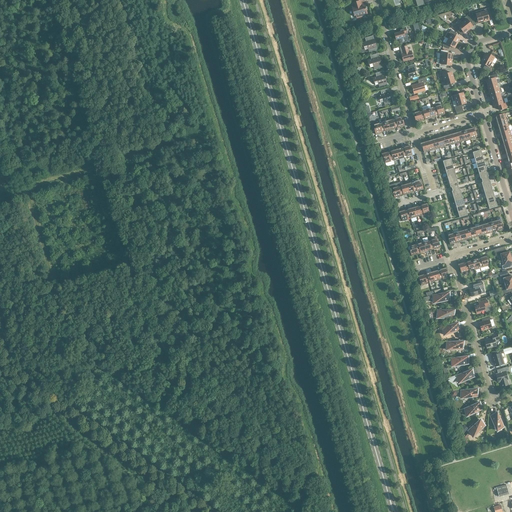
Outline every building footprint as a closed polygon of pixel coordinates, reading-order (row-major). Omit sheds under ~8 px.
[(361,6),(360,1),(352,3),(353,7),(352,7),(354,14),(355,13),(356,18),(362,17),(362,16),(367,14),(366,11),(367,11),(368,10),(367,7),(366,7),(365,7),(365,6),(361,7),(361,6)] [(480,11),(481,13),(484,22),(487,21),(489,20),(488,16),(491,15),(489,8),(480,11)] [(472,13),(474,20),(477,19),(478,23),(480,23),(484,22),(481,13),(476,14),(475,12),(472,13)] [(461,21),(462,23),(468,30),(471,28),(471,27),(472,26),(470,23),(472,21),(468,15),(461,21)] [(454,26),(458,32),(461,30),(464,33),(465,32),(468,30),(462,23),(458,26),(457,24),(454,26)] [(400,33),(394,34),(396,40),(399,39),(400,44),(409,41),(405,28),(399,30),(400,33)] [(449,38),(448,39),(457,44),(459,41),(458,40),(459,38),(455,37),(457,34),(451,30),(449,32),(448,31),(445,36),(449,38)] [(377,49),(373,36),(365,38),(366,42),(362,43),(364,47),(365,50),(368,49),(369,52),(377,49)] [(457,44),(448,39),(446,44),(444,43),(442,46),(448,49),(450,46),(454,48),(455,47),(457,44)] [(357,48),(357,41),(349,41),(349,49),(357,48)] [(403,54),(401,54),(403,62),(413,59),(411,51),(409,52),(407,46),(400,48),(401,52),(402,52),(403,54)] [(439,59),(442,59),(452,60),(452,57),(451,57),(452,55),(447,54),(448,51),(441,50),(440,54),(439,59)] [(485,55),(483,58),(492,63),(494,58),(496,59),(498,56),(492,53),(490,56),(487,53),(486,55),(485,55)] [(373,67),(374,69),(382,67),(378,54),(370,56),(371,59),(368,60),(369,65),(370,68),(373,67)] [(489,67),(492,63),(483,58),(482,61),(482,62),(481,63),(485,65),(483,68),(490,72),(491,68),(489,67)] [(452,60),(442,59),(439,59),(438,64),(439,64),(439,68),(446,69),(446,65),(450,66),(451,64),(452,60)] [(409,70),(407,70),(409,79),(417,77),(415,72),(417,71),(415,64),(408,67),(409,70)] [(378,84),(379,87),(387,85),(383,71),(375,73),(376,77),(373,78),(374,83),(375,85),(378,84)] [(442,75),(444,81),(453,78),(452,74),(451,73),(447,74),(446,71),(439,73),(440,76),(442,75)] [(487,86),(497,83),(495,78),(497,78),(496,74),(486,78),(487,83),(486,83),(487,86)] [(423,83),(426,82),(425,78),(417,80),(419,84),(412,86),(414,94),(425,91),(423,83)] [(450,84),(454,83),(454,81),(453,78),(444,81),(445,86),(443,86),(444,90),(451,88),(450,84)] [(497,83),(487,86),(487,87),(488,86),(489,88),(488,88),(489,91),(501,88),(500,83),(497,84),(497,83)] [(489,91),(489,92),(490,92),(490,93),(489,93),(490,97),(500,94),(502,93),(501,88),(489,91)] [(384,105),(392,102),(388,89),(380,91),(381,95),(378,96),(379,100),(380,100),(380,103),(384,102),(384,105)] [(453,102),(455,101),(464,98),(463,95),(462,93),(458,94),(457,91),(450,93),(453,102)] [(464,98),(455,101),(457,106),(454,107),(456,114),(463,112),(461,105),(465,104),(465,102),(464,98)] [(506,109),(506,107),(505,103),(503,98),(501,99),(492,102),(493,105),(494,105),(494,107),(498,106),(500,111),(506,109)] [(435,104),(436,107),(433,108),(435,116),(438,115),(440,115),(440,116),(445,114),(443,109),(442,109),(440,102),(435,104)] [(425,119),(426,119),(427,120),(430,119),(428,109),(422,111),(423,111),(425,119)] [(414,117),(416,123),(421,121),(421,120),(422,120),(425,119),(423,111),(422,111),(420,112),(420,111),(414,113),(415,117),(414,117)] [(496,117),(496,119),(497,122),(506,119),(504,114),(496,116),(496,117)] [(395,128),(398,127),(399,127),(400,128),(405,126),(403,121),(402,121),(401,117),(395,119),(396,119),(393,120),(395,128)] [(506,119),(497,122),(499,127),(508,125),(506,119)] [(390,131),(387,121),(382,123),(385,131),(384,131),(386,131),(386,132),(390,131)] [(374,125),(372,126),(373,130),(374,129),(376,135),(381,133),(380,132),(382,132),(382,131),(384,131),(385,131),(382,123),(380,124),(379,123),(374,125)] [(500,133),(509,130),(508,125),(499,127),(500,133)] [(468,130),(471,139),(476,138),(474,132),(475,132),(474,128),(468,130)] [(463,131),(466,141),(471,139),(468,130),(463,131)] [(509,130),(500,133),(502,138),(511,136),(509,130)] [(466,141),(463,131),(458,133),(460,142),(466,141)] [(452,134),(455,144),(460,142),(458,133),(452,134)] [(420,144),(421,148),(422,147),(424,153),(429,151),(426,142),(420,144)] [(404,147),(404,148),(401,149),(401,148),(404,158),(404,156),(406,156),(407,157),(412,155),(411,150),(410,146),(404,147)] [(396,150),(399,159),(404,158),(401,148),(396,150)] [(391,151),(393,161),(399,159),(396,150),(391,151)] [(388,152),(386,153),(382,154),(383,158),(385,163),(391,162),(390,160),(393,160),(393,161),(391,151),(390,151),(391,152),(388,153),(388,152)] [(487,171),(479,173),(480,179),(482,178),(482,180),(488,179),(487,177),(488,177),(487,171)] [(483,182),(482,183),(483,188),(491,186),(490,180),(488,181),(488,179),(482,180),(483,182)] [(423,190),(422,184),(421,184),(420,180),(414,182),(414,183),(412,184),(411,183),(414,191),(416,190),(417,190),(418,190),(418,191),(423,190)] [(452,189),(458,188),(457,186),(459,185),(457,180),(449,182),(451,188),(452,187),(452,189)] [(409,194),(406,184),(401,186),(403,194),(405,194),(405,195),(409,194)] [(403,194),(401,186),(401,187),(398,187),(392,188),(394,192),(393,192),(395,198),(399,197),(399,196),(401,195),(400,195),(403,194)] [(453,197),(461,195),(460,189),(459,190),(458,188),(452,189),(453,191),(452,192),(453,197)] [(427,204),(423,205),(424,206),(419,207),(418,206),(421,216),(422,219),(424,218),(426,216),(425,215),(429,213),(428,208),(427,204)] [(421,216),(418,206),(413,208),(416,217),(421,216)] [(416,217),(413,208),(408,209),(411,219),(416,217)] [(403,212),(403,211),(395,213),(397,218),(399,217),(398,216),(401,216),(402,221),(408,220),(407,218),(410,218),(410,219),(411,219),(408,209),(408,210),(405,211),(403,212)] [(497,221),(495,221),(497,230),(499,229),(499,231),(504,229),(500,218),(496,219),(497,221)] [(484,224),(487,233),(488,232),(489,234),(492,232),(490,223),(484,224)] [(482,235),(479,226),(474,227),(477,236),(478,235),(478,237),(482,235)] [(472,239),(469,229),(464,230),(466,239),(468,239),(468,240),(472,239)] [(428,241),(431,249),(434,248),(435,248),(435,249),(440,248),(439,242),(438,242),(437,238),(431,240),(431,241),(429,242),(428,241)] [(426,252),(423,242),(418,244),(420,252),(422,252),(422,253),(426,252)] [(420,252),(418,244),(418,245),(415,245),(410,246),(411,250),(410,250),(412,256),(416,255),(416,254),(418,253),(417,253),(420,252)] [(499,248),(494,250),(493,250),(494,250),(495,253),(494,253),(495,253),(496,256),(501,255),(502,260),(511,257),(509,251),(509,252),(506,253),(505,250),(500,251),(499,248)] [(488,260),(487,256),(482,257),(483,258),(478,260),(478,259),(477,259),(480,268),(481,272),(485,270),(484,267),(489,266),(487,260),(488,260)] [(500,261),(502,266),(503,269),(502,269),(511,267),(511,266),(511,264),(511,263),(511,260),(511,257),(502,260),(500,261)] [(472,260),(475,270),(480,268),(477,259),(472,260)] [(467,262),(470,271),(475,270),(472,260),(467,262)] [(458,265),(459,269),(460,268),(461,274),(467,272),(467,271),(469,270),(470,272),(470,271),(467,262),(467,263),(462,264),(462,263),(458,265)] [(447,272),(446,268),(442,269),(442,270),(437,271),(440,280),(440,279),(442,278),(443,279),(448,278),(447,272)] [(432,272),(435,282),(440,280),(437,271),(432,272)] [(499,274),(500,276),(501,280),(503,279),(505,284),(511,282),(511,275),(511,276),(508,277),(507,272),(507,271),(499,273),(499,274)] [(427,274),(429,283),(435,282),(432,272),(427,274)] [(422,275),(418,276),(419,280),(421,286),(427,284),(426,283),(429,282),(429,283),(427,274),(427,275),(424,275),(422,276),(422,275)] [(476,287),(469,289),(472,297),(481,294),(479,288),(483,287),(482,282),(475,284),(476,287)] [(511,289),(511,288),(511,282),(505,284),(506,290),(501,291),(502,294),(502,295),(511,291),(511,289)] [(434,303),(439,302),(439,303),(440,303),(440,302),(441,302),(442,302),(443,301),(450,299),(448,293),(432,297),(434,303)] [(481,305),(474,307),(477,314),(481,313),(480,312),(485,310),(486,312),(490,311),(491,309),(490,305),(488,306),(487,300),(480,302),(481,305)] [(454,310),(437,312),(437,318),(442,318),(442,319),(443,319),(444,319),(445,318),(446,318),(447,318),(454,317),(454,310)] [(479,323),(481,331),(492,328),(489,320),(490,320),(490,317),(484,319),(485,321),(479,323)] [(457,323),(442,329),(444,335),(449,333),(449,334),(450,334),(451,334),(451,333),(452,333),(453,332),(460,329),(457,323)] [(499,340),(497,334),(491,335),(492,339),(486,341),(486,340),(484,341),(485,344),(487,349),(496,346),(495,342),(496,341),(499,340)] [(456,349),(463,348),(463,342),(446,343),(447,350),(452,349),(452,350),(453,350),(454,350),(455,350),(456,349)] [(491,356),(493,363),(494,362),(494,363),(494,364),(494,365),(494,366),(495,366),(495,367),(504,364),(503,358),(501,359),(501,357),(502,357),(501,354),(504,353),(503,350),(491,353),(492,356),(491,356)] [(467,357),(451,360),(452,366),(457,365),(457,366),(458,366),(459,366),(460,366),(460,365),(461,365),(462,365),(469,363),(467,357)] [(500,382),(502,387),(509,385),(507,380),(508,380),(505,372),(509,371),(508,367),(497,370),(498,374),(496,374),(498,383),(499,383),(498,382),(500,382)] [(471,370),(456,377),(455,377),(455,376),(448,379),(449,384),(450,384),(453,391),(462,389),(461,386),(458,387),(455,381),(458,380),(459,383),(464,381),(464,382),(464,381),(465,381),(466,381),(466,380),(467,380),(468,379),(474,376),(471,370)] [(477,389),(460,392),(461,398),(466,398),(467,398),(468,398),(469,398),(470,397),(471,397),(478,396),(477,389)] [(479,403),(464,410),(467,416),(471,414),(472,414),(473,414),(474,414),(474,413),(475,413),(475,412),(476,412),(482,409),(479,403)] [(503,428),(497,413),(491,415),(494,422),(493,423),(494,424),(494,425),(494,426),(495,426),(497,431),(503,428)] [(485,425),(480,420),(469,432),(473,437),(477,433),(477,434),(478,433),(479,432),(479,431),(480,430),(485,425)] [(509,494),(507,489),(506,485),(496,487),(498,491),(497,491),(499,497),(509,494)]
